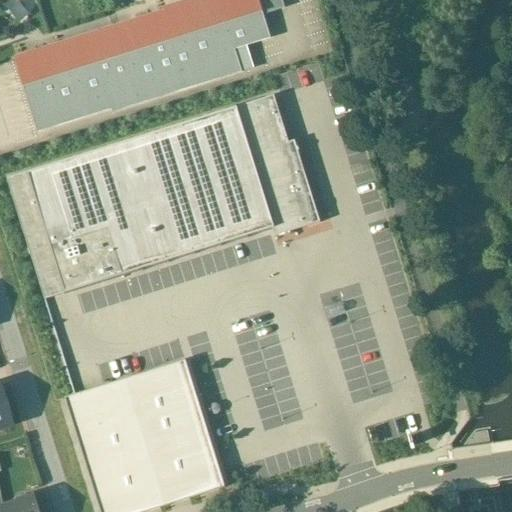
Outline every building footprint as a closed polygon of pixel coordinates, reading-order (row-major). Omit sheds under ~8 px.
[(188,0),(13,57),(31,114),(38,136),(241,71),(234,50),(269,38),(261,12),(256,0),(188,0)] [(280,0),(256,0),(261,12),(282,5),(280,0)] [(274,97),(7,180),(45,302),(273,230),(275,238),(320,224),(295,142),(289,144),(274,97)] [(511,141),(511,118),(497,114),(491,136),(511,142),(511,141)] [(69,399),(103,511),(138,511),(227,485),(188,362),(69,399)] [(498,511),(497,495),(473,498),(472,490),(460,491),(462,511),(498,511)] [(37,511),(34,499),(0,509),(0,511),(37,511)]
